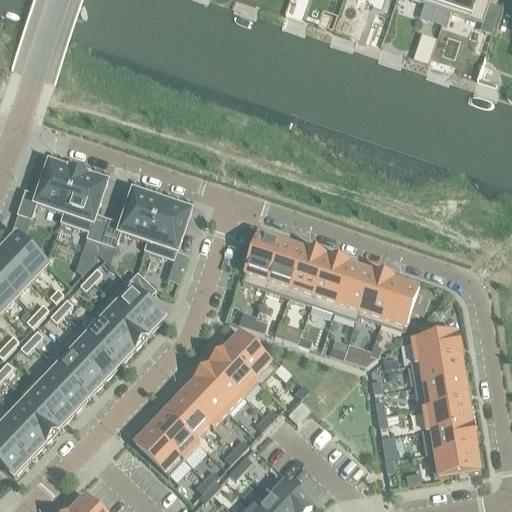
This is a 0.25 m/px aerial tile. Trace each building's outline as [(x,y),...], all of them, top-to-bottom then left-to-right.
[(411,0),(410,5),(446,17),(451,0),(411,0)] [(451,0),(446,17),(482,30),(489,9),(492,0),(451,0)] [(482,30),(480,36),(492,40),(501,13),(489,9),(482,30)] [(428,70),(437,44),(422,39),(413,65),(428,70)] [(60,228),(61,229),(78,178),(71,176),(72,175),(68,174),(68,175),(49,169),(38,201),(25,197),(17,221),(32,226),(37,210),(63,219),(60,228)] [(87,244),(101,249),(109,225),(96,221),(107,188),(88,182),(88,181),(85,180),(85,181),(78,178),(61,229),(89,238),(87,244)] [(148,248),(162,207),(133,197),(122,230),(109,225),(101,249),(114,254),(120,238),(148,248)] [(176,212),(162,207),(148,248),(145,257),(174,267),(191,217),(180,213),(180,212),(176,211),(176,212)] [(258,240),(242,288),(265,296),(281,248),(279,247),(279,244),(269,241),(268,243),(258,240)] [(17,241),(1,258),(32,287),(48,271),(17,241)] [(281,248),(265,296),(288,304),(305,256),(281,248)] [(305,256),(288,304),(311,312),(327,263),(305,256)] [(0,286),(17,303),(32,287),(1,258),(0,258),(0,286)] [(82,260),(76,276),(82,281),(95,267),(82,260)] [(327,263),(311,312),(334,319),(350,271),(327,263)] [(350,271),(334,319),(356,327),(357,327),(359,323),(358,323),(373,279),(350,271)] [(88,283),(94,289),(102,280),(97,275),(88,283)] [(138,279),(128,290),(146,307),(156,297),(138,279)] [(373,279),(358,323),(359,323),(381,330),(395,286),(373,279)] [(86,297),(94,289),(88,283),(80,292),(86,297)] [(0,316),(2,319),(17,303),(0,286),(0,316)] [(395,286),(381,330),(404,338),(411,318),(423,322),(432,298),(419,294),(395,286)] [(110,304),(116,309),(117,311),(148,340),(164,324),(146,307),(128,290),(126,288),(110,304)] [(50,304),(55,309),(64,301),(58,295),(50,304)] [(67,306),(59,314),(64,320),(73,311),(67,306)] [(116,309),(101,325),(103,326),(134,356),(148,340),(117,311),(116,309)] [(49,316),(43,311),(35,320),(41,325),(49,316)] [(64,320),(59,314),(50,323),(56,329),(64,320)] [(243,318),(239,330),(253,335),(256,325),(257,323),(243,318)] [(26,328),(32,334),(41,325),(35,320),(26,328)] [(81,335),(119,372),(134,356),(103,326),(101,325),(96,320),(81,335)] [(256,325),(253,335),(264,339),(268,329),(256,325)] [(279,328),(275,342),(298,350),(300,343),(303,336),(279,328)] [(81,335),(66,351),(104,387),(119,372),(81,335)] [(29,346),(35,351),(43,343),(37,337),(29,346)] [(457,339),(411,347),(415,369),(415,370),(461,363),(457,339)] [(277,376),(240,340),(225,356),(259,388),(262,391),(277,376)] [(13,342),(5,351),(11,356),(19,348),(13,342)] [(300,343),(298,350),(309,354),(312,347),(300,343)] [(26,360),(35,351),(29,346),(21,354),(26,360)] [(11,356),(5,351),(0,356),(0,362),(2,365),(11,356)] [(66,351),(51,367),(89,403),(104,387),(66,351)] [(371,358),(370,362),(378,365),(379,361),(382,354),(373,351),(371,358)] [(333,353),(330,361),(343,366),(346,358),(333,353)] [(225,356),(211,372),(244,404),(259,388),(225,356)] [(346,358),(343,366),(356,370),(359,363),(346,358)] [(415,369),(410,370),(410,371),(414,394),(465,385),(461,363),(415,370),(415,369)] [(387,366),(383,367),(383,368),(384,375),(398,373),(397,365),(387,366)] [(51,367),(36,382),(74,419),(89,403),(51,367)] [(0,376),(0,377),(5,383),(13,374),(7,368),(0,376)] [(211,372),(196,387),(229,419),(244,404),(211,372)] [(42,390),(28,405),(59,434),(74,419),(36,382),(35,383),(42,390)] [(465,385),(414,394),(418,416),(418,417),(423,416),(423,415),(468,408),(467,398),(470,398),(468,387),(465,388),(465,385)] [(196,387),(181,403),(211,432),(214,435),(229,419),(196,387)] [(380,387),(372,388),(374,400),(382,399),(380,387)] [(303,391),(295,400),(301,405),(309,397),(303,391)] [(211,432),(181,403),(166,418),(196,447),(211,432)] [(28,405),(13,420),(44,450),(59,434),(28,405)] [(384,407),(376,408),(378,422),(386,420),(384,407)] [(301,408),(288,422),(297,430),(298,429),(301,426),(310,416),(301,408)] [(468,408),(423,415),(423,416),(426,436),(426,438),(472,430),(468,408)] [(273,415),(265,423),(270,429),(279,420),(273,415)] [(196,447),(166,418),(151,434),(184,466),(199,450),(196,447)] [(13,420),(0,434),(0,437),(29,465),(44,450),(13,420)] [(386,420),(378,422),(380,435),(388,433),(386,420)] [(265,423),(256,432),(262,438),(270,429),(265,423)] [(426,436),(421,437),(422,439),(425,461),(425,462),(430,461),(430,460),(476,453),(474,443),(477,443),(475,432),(473,432),(472,430),(426,438),(426,436)] [(151,434),(136,450),(170,482),(184,466),(151,434)] [(0,468),(14,482),(29,465),(0,437),(0,468)] [(243,446),(235,455),(241,460),(249,452),(243,446)] [(476,453),(430,460),(430,461),(434,484),(480,476),(476,453)] [(391,454),(383,456),(385,468),(393,466),(391,454)] [(235,455),(225,465),(231,471),(241,460),(235,455)] [(246,462),(238,471),(244,477),(252,468),(246,462)] [(393,466),(385,468),(387,480),(395,478),(393,466)] [(238,471),(229,480),(235,486),(244,477),(238,471)] [(213,477),(205,486),(211,492),(215,487),(216,486),(219,483),(213,477)] [(277,482),(264,496),(267,499),(281,511),(309,511),(284,488),(277,482)] [(205,486),(197,495),(202,500),(207,495),(211,492),(205,486)] [(211,492),(207,495),(213,501),(221,492),(220,490),(215,487),(211,492)] [(202,500),(199,503),(203,508),(205,509),(213,501),(207,495),(202,500)] [(281,511),(267,499),(254,511),(281,511)] [(94,511),(85,503),(76,511),(94,511)]
